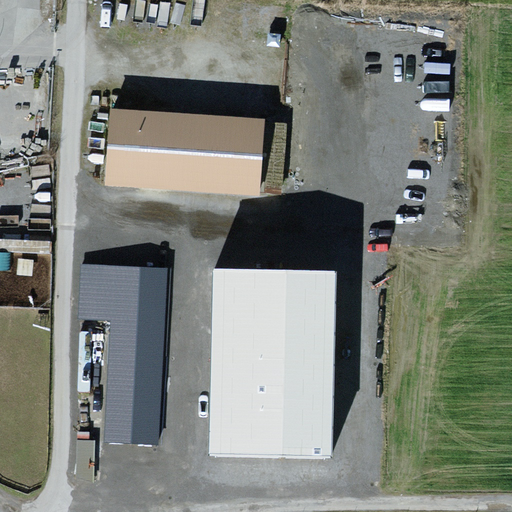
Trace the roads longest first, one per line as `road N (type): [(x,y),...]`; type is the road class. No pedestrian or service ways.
road 1 (residential): [(73,0),(56,474),(44,511)]
road 2 (track): [(230,511),(375,501),(511,503)]
